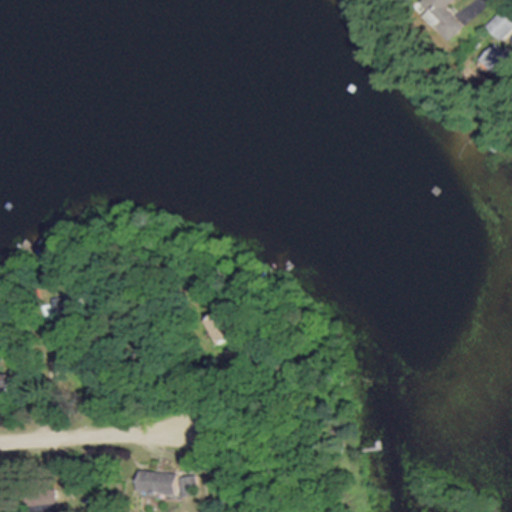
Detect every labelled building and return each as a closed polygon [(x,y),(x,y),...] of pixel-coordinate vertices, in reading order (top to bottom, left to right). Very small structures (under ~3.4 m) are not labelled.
[(487,29),(502,43),(511,32),(511,23),(501,14),(487,29)] [(482,60),(498,78),(511,65),(511,57),(500,44),(482,60)] [(238,336),(227,312),(205,321),(216,346),(238,336)] [(10,381),(0,380),(0,401),(10,402),(10,381)] [(200,476),(139,472),(138,495),(199,499),(200,476)]
